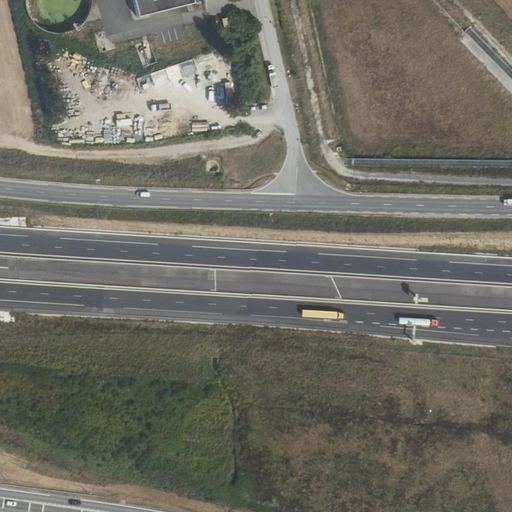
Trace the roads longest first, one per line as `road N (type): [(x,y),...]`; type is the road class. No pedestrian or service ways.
road 1 (trunk): [(0,291),(511,326)]
road 2 (trunk): [(511,273),(0,240)]
road 3 (secondary): [(0,187),(295,201)]
road 4 (unknown): [(287,116),(257,121),(127,110),(101,106),(73,88)]
road 5 (secondary): [(295,201),(511,206)]
road 6 (unclassified): [(295,201),(294,149),(261,0)]
